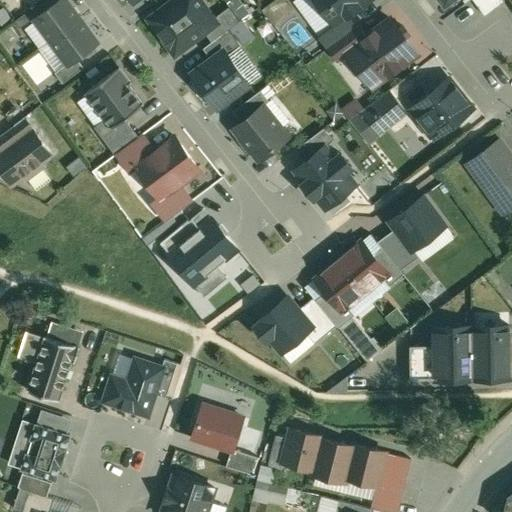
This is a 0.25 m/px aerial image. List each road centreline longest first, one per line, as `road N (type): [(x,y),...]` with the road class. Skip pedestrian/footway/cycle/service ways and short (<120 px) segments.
road 1 (residential): [(103,0),(269,210)]
road 2 (residential): [(269,210),(242,232),(274,273),(321,236),(289,196)]
